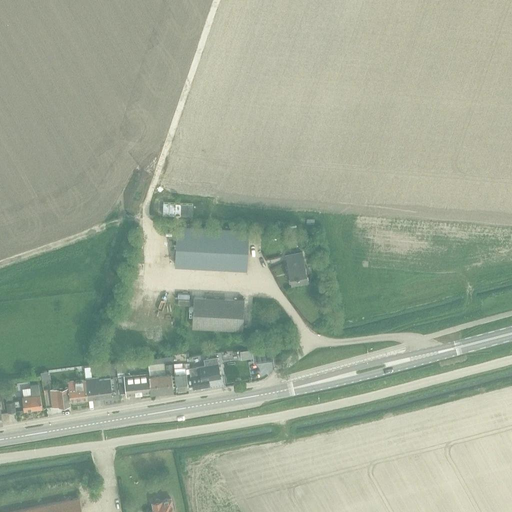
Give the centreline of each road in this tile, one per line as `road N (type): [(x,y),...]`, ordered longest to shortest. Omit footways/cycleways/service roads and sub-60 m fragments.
road 1 (unclassified): [(0,458),(248,426),(511,361)]
road 2 (primary): [(0,440),(335,378)]
